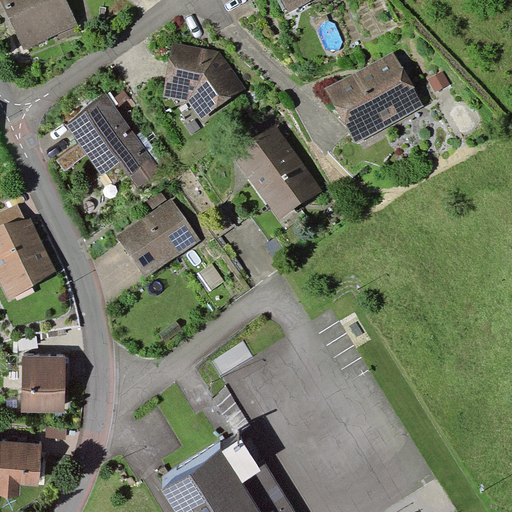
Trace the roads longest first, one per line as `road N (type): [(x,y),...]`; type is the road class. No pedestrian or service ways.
road 1 (residential): [(63,511),(99,415),(98,340),(87,289),(8,117)]
road 2 (residential): [(8,117),(184,0)]
